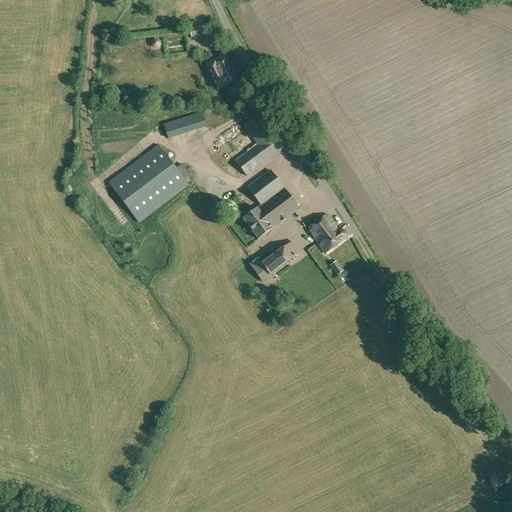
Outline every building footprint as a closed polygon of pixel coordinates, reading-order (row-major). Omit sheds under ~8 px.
[(190,27),(191,37),(211,35),(209,25),(190,27)] [(160,41),(157,39),(154,39),(151,42),(151,46),(154,48),(158,48),(160,45),(160,41)] [(207,65),(217,89),(237,81),(226,55),(213,60),(214,61),(207,65)] [(182,88),(186,101),(196,98),(192,85),(182,88)] [(163,125),(168,139),(178,135),(206,127),(202,113),(165,123),(166,124),(163,125)] [(236,161),(246,177),(283,148),(258,114),(243,126),(251,137),(229,154),(235,162),(236,161)] [(108,182),(138,223),(189,185),(185,180),(190,176),(182,164),(176,169),(158,144),(108,182)] [(243,218),(259,239),(273,229),(272,229),(299,209),(270,170),(247,188),(260,205),(243,218)] [(307,229),(325,253),(343,240),(345,237),(346,235),(345,233),(345,231),(344,230),(343,229),(342,229),(339,231),(326,214),(307,229)] [(250,265),(263,283),(271,277),(270,275),(300,252),(292,241),(263,263),(259,258),(250,265)] [(330,266),(337,276),(342,272),(335,262),(330,266)] [(494,487),(499,487),(504,483),(504,477),(499,473),(494,473),(490,477),(490,482),(494,487)]
